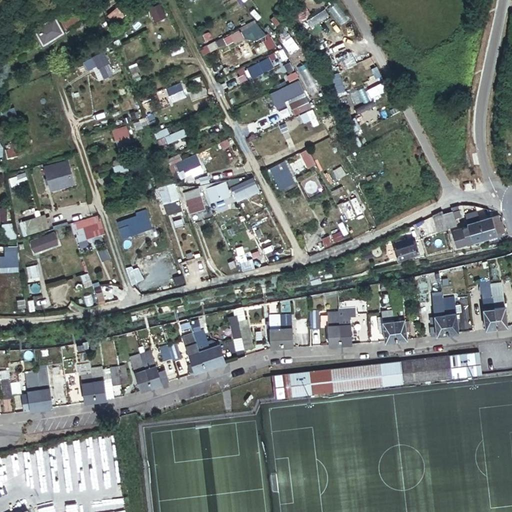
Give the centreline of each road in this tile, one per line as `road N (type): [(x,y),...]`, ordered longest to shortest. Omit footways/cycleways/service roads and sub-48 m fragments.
road 1 (residential): [(0,428),(136,403),(272,359),(511,331)]
road 2 (unclassified): [(452,202),(320,256),(82,313),(0,320)]
road 3 (unclassified): [(452,202),(346,0)]
road 4 (unclassified): [(499,197),(479,130),(504,0)]
road 5 (track): [(55,80),(95,194)]
